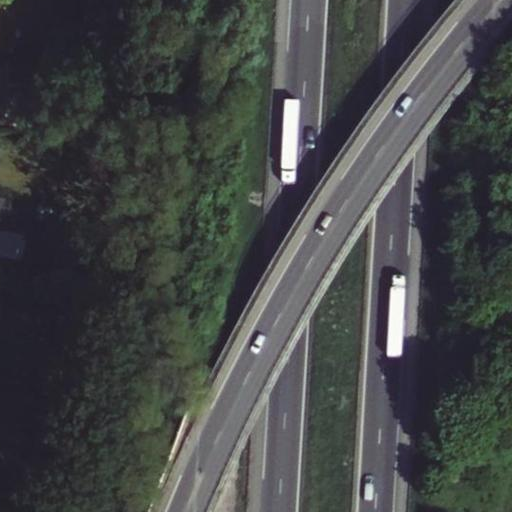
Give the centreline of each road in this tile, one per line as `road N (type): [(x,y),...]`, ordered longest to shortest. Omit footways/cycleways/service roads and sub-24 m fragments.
road 1 (motorway): [(499,0),(309,266),(182,511)]
road 2 (motorway): [(308,0),(278,511)]
road 3 (motorway): [(375,511),(405,0)]
